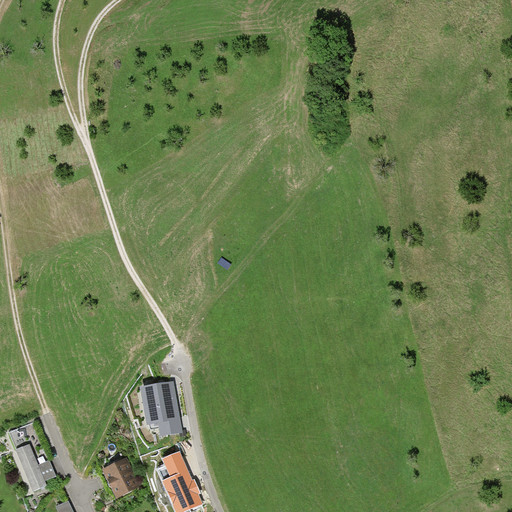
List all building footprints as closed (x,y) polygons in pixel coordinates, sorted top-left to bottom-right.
[(177,399),(174,382),(141,387),(147,426),(159,424),(161,437),(183,433),(177,399)] [(30,445),(16,451),(34,492),(47,486),(45,481),(56,476),(50,460),(39,465),(38,463),(30,445)] [(180,451),(162,459),(165,467),(158,470),(176,511),(184,511),(202,504),(197,493),(201,491),(195,478),(193,479),(192,477),(180,451)] [(126,456),(101,469),(116,499),(131,491),(141,486),(126,456)] [(73,511),(69,501),(56,507),(58,511),(73,511)]
